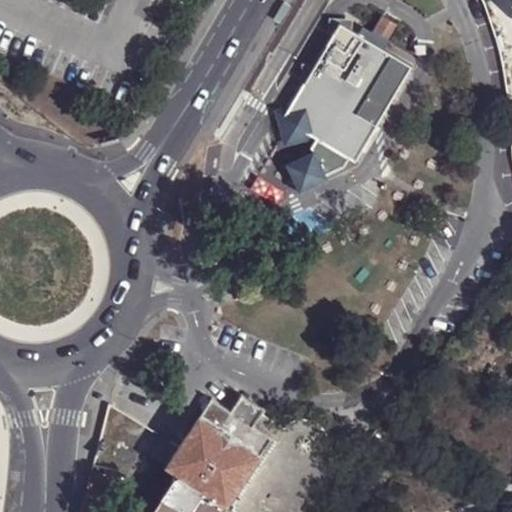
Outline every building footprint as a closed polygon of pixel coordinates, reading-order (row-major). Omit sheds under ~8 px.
[(383,16),(374,32),(389,41),(394,33),(399,25),(383,16)] [(340,24),(352,30),(353,18),(329,17),(327,46),(340,24)] [(354,163),(411,66),(352,30),(340,24),(327,46),(317,64),(299,93),(293,104),(283,121),(313,139),(317,141),(314,146),(314,152),(288,163),(300,191),(328,178),(326,173),(343,165),(348,160),(354,163)] [(405,40),(394,33),(389,41),(389,42),(400,49),(405,40)] [(302,63),(299,93),(317,64),(302,63)] [(284,147),(313,139),(283,121),(293,104),(274,109),(284,147)] [(229,409),(252,425),(258,416),(264,408),(240,392),(229,409)] [(176,471),(226,503),(230,497),(253,511),(303,511),(313,501),(342,465),(317,449),(319,443),(319,435),(314,428),(307,424),(299,424),(292,427),(287,434),(258,416),(252,425),(229,409),(209,397),(165,463),(176,471)] [(106,511),(116,476),(89,470),(78,511),(106,511)] [(220,511),(226,503),(176,471),(150,511),(220,511)] [(151,498),(137,489),(130,498),(145,507),(151,498)] [(325,511),(327,511),(313,501),(303,511),(325,511)]
